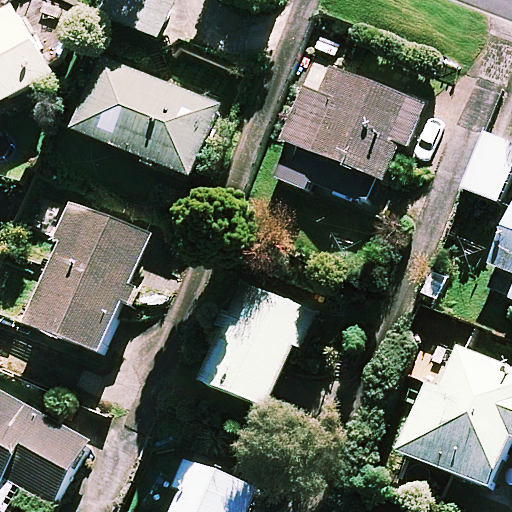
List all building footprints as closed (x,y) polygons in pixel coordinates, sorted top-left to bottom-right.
[(173,7),(155,0),(112,0),(105,20),(160,41),(173,7)] [(0,105),(51,76),(10,6),(0,11),(0,105)] [(219,103),(105,58),(76,133),(190,178),(219,103)] [(282,143),(296,149),(281,186),(307,197),(311,185),(363,206),(374,180),(383,184),(399,145),(407,148),(423,106),(315,62),(282,143)] [(511,167),(511,147),(483,136),(463,191),(498,204),(511,167)] [(511,206),(479,288),(511,300),(511,206)] [(149,236),(71,207),(27,327),(105,356),(149,236)] [(315,313),(240,284),(201,383),(266,408),(290,346),(301,350),(315,313)] [(511,370),(458,348),(442,388),(426,381),(397,452),(489,490),(510,437),(511,437),(511,370)] [(52,511),(89,439),(0,394),(0,500),(22,511),(52,511)] [(247,511),(257,486),(186,461),(167,511),(247,511)]
